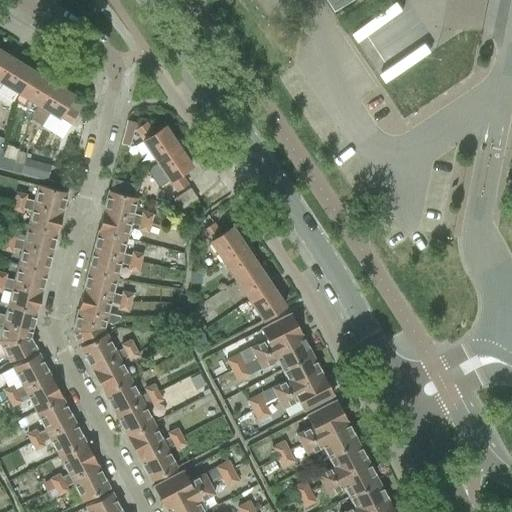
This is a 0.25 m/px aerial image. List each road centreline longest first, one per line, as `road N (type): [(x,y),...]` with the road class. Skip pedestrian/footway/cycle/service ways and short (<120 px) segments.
road 1 (residential): [(144,511),(53,336),(113,86),(110,66),(101,51),(18,0)]
road 2 (tertiary): [(402,401),(318,255),(146,0)]
road 3 (unclassified): [(500,99),(389,167),(347,103),(303,0)]
road 4 (unclassified): [(508,336),(503,299),(480,249),(478,211)]
road 5 (tertiary): [(458,511),(402,401)]
